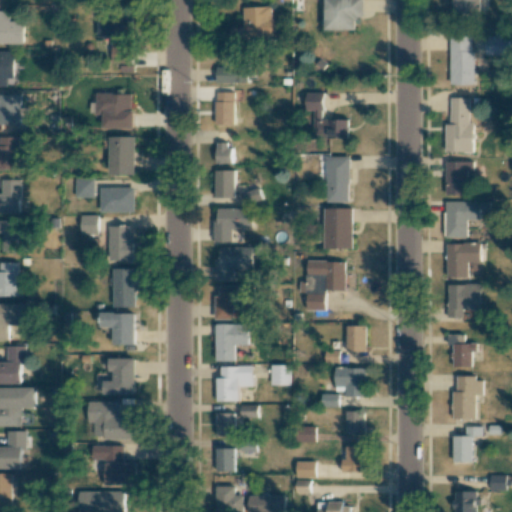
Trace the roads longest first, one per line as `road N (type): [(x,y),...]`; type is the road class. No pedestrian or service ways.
road 1 (residential): [(176,0),(180,511)]
road 2 (residential): [(408,0),(409,511)]
